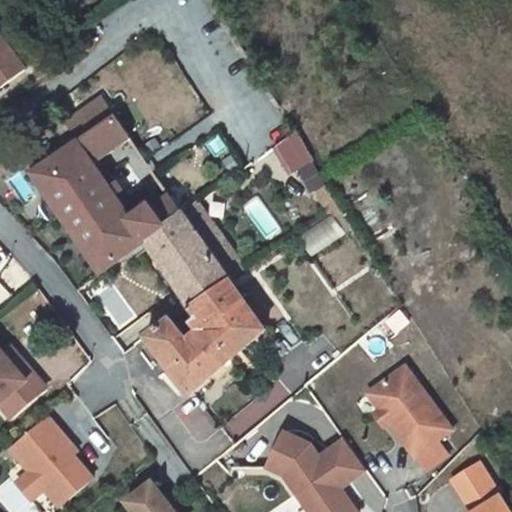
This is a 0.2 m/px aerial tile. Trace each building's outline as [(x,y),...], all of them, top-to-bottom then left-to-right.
[(0,88),(27,69),(0,33),(0,88)] [(131,137),(117,116),(35,174),(103,273),(125,257),(147,241),(183,213),(180,208),(171,195),(153,208),(152,206),(133,220),(129,213),(99,170),(95,164),(115,150),(113,149),(131,137)] [(313,163),(300,171),(312,192),(325,184),(313,163)] [(136,209),(106,165),(99,170),(129,213),(136,209)] [(199,201),(183,213),(194,228),(210,217),(199,201)] [(194,228),(183,213),(147,241),(152,247),(177,286),(193,310),(231,280),(231,279),(214,256),(194,228)] [(334,216),(301,232),(311,253),(344,236),(334,216)] [(247,268),(210,217),(194,228),(214,256),(231,279),(247,268)] [(125,257),(129,264),(152,247),(147,241),(125,257)] [(191,396),(267,330),(231,280),(193,310),(176,324),(172,319),(147,337),(152,344),(186,389),(191,396)] [(146,348),(180,393),(186,389),(152,344),(146,348)] [(24,361),(13,347),(5,354),(16,368),(24,361)] [(0,404),(1,404),(12,417),(47,388),(24,361),(16,368),(5,354),(0,348),(0,404)] [(407,366),(369,393),(381,409),(382,410),(387,411),(391,416),(390,421),(390,422),(416,457),(453,430),(407,366)] [(233,437),(289,394),(278,380),(222,423),(233,437)] [(375,413),(385,427),(390,422),(390,421),(391,416),(387,411),(382,410),(381,409),(375,413)] [(61,431),(50,418),(13,450),(61,506),(95,478),(74,454),(58,434),(61,431)] [(78,451),(61,431),(58,434),(74,454),(78,451)] [(285,476),(303,502),(312,496),(322,511),(358,511),(343,488),(339,484),(349,478),(330,450),(321,457),(312,445),(285,432),(268,468),(285,476)] [(346,439),(330,450),(349,478),(340,484),(343,488),(368,470),(346,439)] [(511,511),(481,463),(454,480),(473,511),(511,511)] [(176,511),(154,482),(128,502),(135,511),(176,511)] [(310,511),(322,511),(312,496),(303,502),(310,511)]
